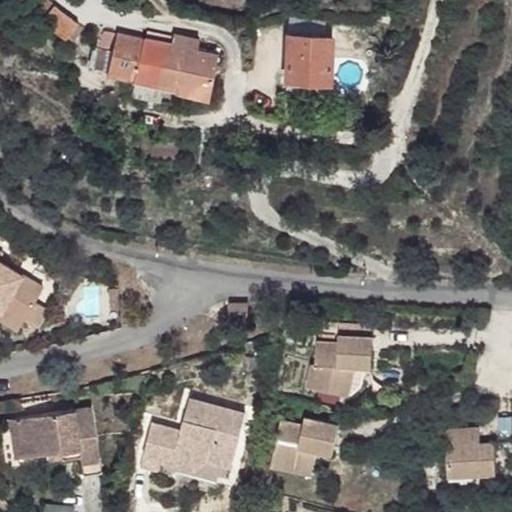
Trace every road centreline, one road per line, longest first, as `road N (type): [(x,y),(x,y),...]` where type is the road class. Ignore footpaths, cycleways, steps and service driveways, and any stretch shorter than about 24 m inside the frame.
road 1 (residential): [(191,273),(511,300)]
road 2 (residential): [(191,273),(171,312),(131,336),(0,367)]
road 3 (residential): [(0,193),(117,255),(191,273)]
